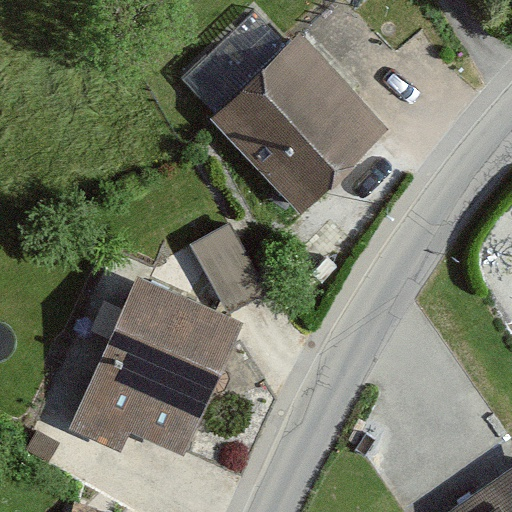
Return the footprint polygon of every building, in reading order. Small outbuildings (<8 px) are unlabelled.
[(284,29),(196,109),(282,204),(370,124),(284,29)] [(227,219),(183,241),(214,303),(258,281),(227,219)] [(214,303),(111,259),(44,420),(107,446),(116,423),(176,448),(233,309),(214,303)] [(511,511),(511,458),(426,511),(511,511)] [(116,511),(75,502),(72,511),(116,511)]
